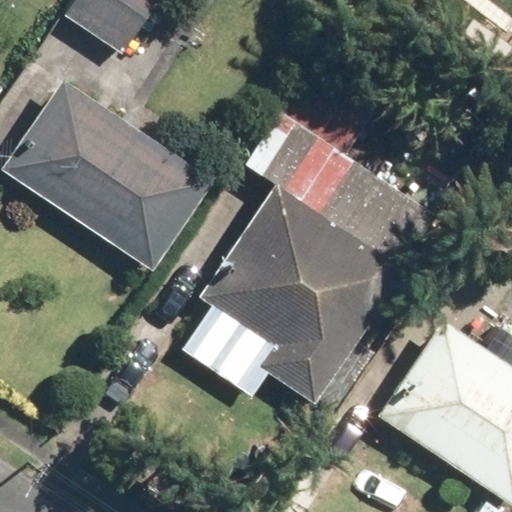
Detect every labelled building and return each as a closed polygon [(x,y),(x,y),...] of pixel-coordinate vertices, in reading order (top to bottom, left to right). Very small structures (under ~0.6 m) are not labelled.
[(84,0),(76,17),(116,38),(136,0),(84,0)] [(285,108),(341,145),(378,88),(323,52),(285,108)] [(202,175),(62,80),(8,160),(148,255),(202,175)] [(403,261),(279,187),(212,299),(336,373),(403,261)] [(511,214),(494,239),(511,251),(511,214)] [(511,491),(511,369),(445,324),(387,408),(511,493),(511,491)]
